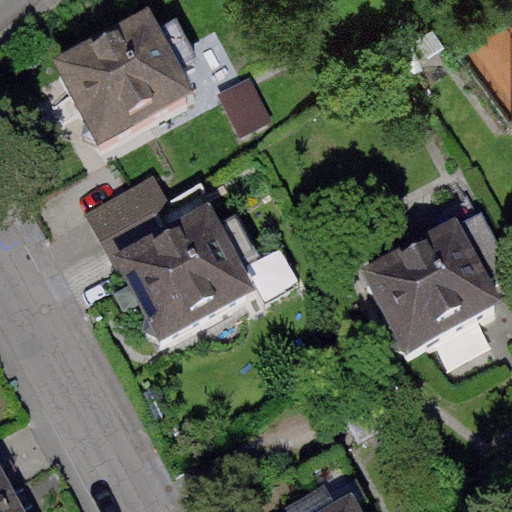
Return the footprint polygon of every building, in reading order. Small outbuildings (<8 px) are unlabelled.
[(196,72),(177,36),(155,47),(148,34),(61,81),(91,137),(91,143),(96,145),(102,157),(189,111),(174,84),(196,72)] [(90,222),(106,249),(168,214),(152,187),(90,222)] [(508,280),(468,204),(427,225),(441,252),(369,291),(400,347),(398,354),(405,356),(410,367),(496,321),(482,294),(508,280)] [(157,339),(163,351),(249,304),(234,277),(256,265),(237,229),(215,241),(207,228),(121,275),(152,330),(151,337),(157,339)] [(511,511),(511,454),(479,480),(503,511),(511,511)] [(0,511),(27,511),(3,466),(0,467),(0,511)] [(367,511),(356,489),(314,511),(367,511)]
